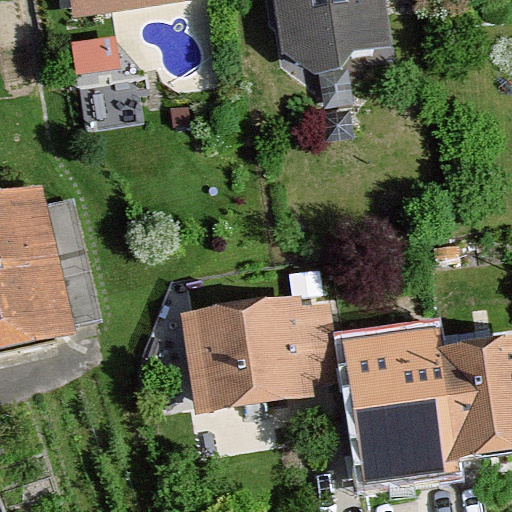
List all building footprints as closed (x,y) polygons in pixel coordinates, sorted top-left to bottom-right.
[(205,0),(72,0),(77,30),(207,9),(205,0)] [(386,0),(274,0),(288,92),(398,74),(386,0)] [(73,46),(79,79),(128,70),(121,37),(73,46)] [(0,365),(84,345),(49,201),(0,213),(0,365)] [(334,305),(183,325),(197,431),(348,411),(334,305)] [(450,340),(352,355),(375,504),(511,483),(511,351),(453,361),(450,340)]
